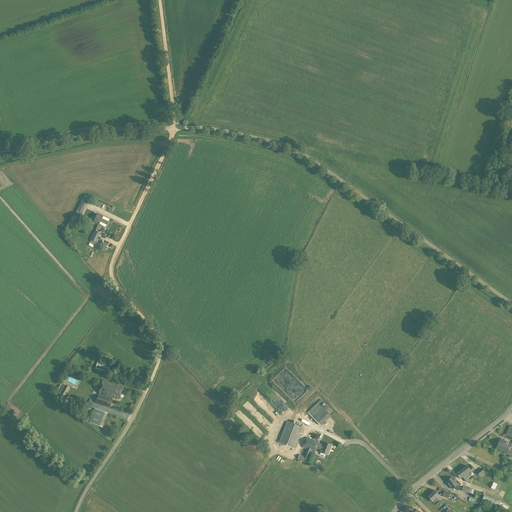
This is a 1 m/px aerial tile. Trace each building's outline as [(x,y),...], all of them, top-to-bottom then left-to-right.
[(81,216),(88,201),(83,198),(76,210),(76,211),(75,213),(81,216)] [(99,224),(103,216),(97,213),(97,214),(95,212),(92,217),(95,218),(93,222),(99,224)] [(103,216),(99,224),(105,228),(110,219),(103,216)] [(95,243),(98,237),(93,234),(90,240),(91,240),(90,242),(94,244),(95,242),(95,243)] [(106,370),(108,363),(98,361),(96,368),(106,370)] [(102,384),(100,392),(96,403),(109,407),(113,397),(118,399),(119,398),(123,386),(116,384),(104,380),(102,384)] [(70,387),(61,382),(57,391),(59,393),(58,397),(63,401),(70,387)] [(320,426),(331,416),(321,406),(324,403),(320,400),(307,412),(320,426)] [(103,427),(105,420),(107,415),(107,413),(94,408),(89,422),(103,427)] [(302,434),(304,428),(287,421),(278,443),(294,449),(300,434),(302,434)] [(319,442),(307,437),(303,448),(306,449),(304,456),(300,455),(298,460),(307,463),(312,451),(315,453),(317,449),(320,451),(320,452),(328,456),(332,445),(324,442),(323,445),(319,443),(319,442)] [(508,454),(511,445),(511,444),(501,439),(497,448),(508,454)] [(467,477),(468,478),(471,476),(469,473),(470,472),(471,473),(475,470),(473,467),(470,469),(468,466),(462,470),(466,475),(467,477)] [(480,476),(485,473),(481,468),(477,472),(480,476)] [(460,479),(466,475),(462,470),(457,473),(460,479)] [(452,477),(446,482),(452,489),(455,487),(457,491),(461,488),(458,485),(452,477)] [(433,502),(440,495),(435,490),(428,496),(433,502)] [(449,499),(451,493),(444,491),(442,497),(449,499)] [(498,509),(501,502),(484,495),(482,500),(490,504),(494,506),(493,507),(498,509)]
